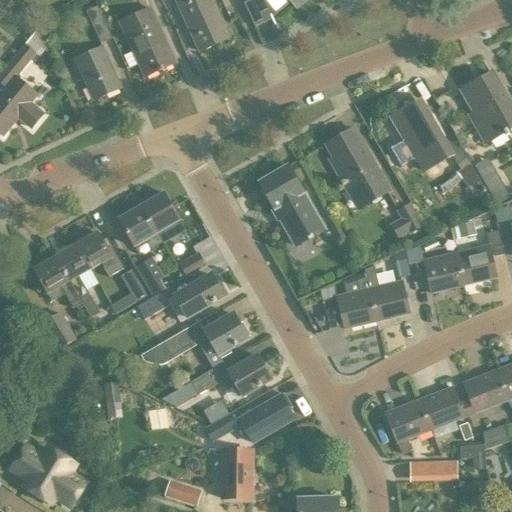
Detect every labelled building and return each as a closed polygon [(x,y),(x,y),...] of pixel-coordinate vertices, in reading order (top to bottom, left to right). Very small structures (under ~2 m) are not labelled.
[(211,0),(176,0),(201,52),(230,39),(211,0)] [(268,8),(264,0),(252,0),(244,4),(255,27),(268,21),(263,10),(268,8)] [(112,39),(97,7),(86,13),(101,44),(112,39)] [(121,23),(146,78),(174,65),(149,10),(121,23)] [(24,45),(9,63),(20,74),(36,55),(24,45)] [(102,49),(76,60),(95,102),(121,90),(102,49)] [(474,114),(470,117),(476,127),(480,124),(491,141),(511,128),(511,106),(493,74),(462,93),(474,114)] [(36,95),(16,78),(0,97),(0,134),(2,136),(18,117),(32,129),(43,116),(29,104),(36,95)] [(393,119),(424,172),(452,156),(420,102),(393,119)] [(326,146),(333,158),(329,161),(344,186),(348,184),(362,208),(389,192),(353,130),(326,146)] [(486,191),(466,158),(456,163),(460,171),(456,174),(475,197),(486,191)] [(258,184),(295,248),(324,231),(287,168),(258,184)] [(510,197),(497,174),(483,182),(496,205),(510,197)] [(164,196),(142,209),(162,244),(157,235),(179,222),(164,196)] [(408,233),(409,236),(411,235),(415,241),(426,235),(422,228),(423,228),(410,204),(396,212),(400,220),(390,225),(398,239),(408,233)] [(162,244),(142,209),(133,214),(131,210),(127,209),(119,214),(118,218),(120,221),(119,221),(134,248),(146,241),(151,250),(162,244)] [(477,220),(454,227),(458,240),(481,233),(477,220)] [(497,280),(492,258),(504,256),(498,232),(486,235),(489,249),(458,256),(465,287),(497,280)] [(97,234),(76,246),(91,272),(102,265),(109,278),(123,270),(111,248),(107,250),(97,234)] [(55,258),(83,307),(90,318),(99,313),(79,278),(91,272),(76,246),(55,258)] [(206,267),(198,253),(178,265),(186,278),(206,267)] [(465,287),(458,256),(425,264),(433,294),(465,287)] [(45,290),(48,296),(52,303),(65,296),(72,309),(76,307),(78,311),(83,307),(55,258),(34,270),(35,273),(28,277),(38,294),(45,290)] [(134,269),(138,275),(152,298),(166,289),(160,279),(164,277),(153,258),(134,269)] [(406,260),(394,263),(397,278),(409,275),(406,260)] [(120,278),(131,295),(110,307),(115,316),(136,304),(147,297),(132,271),(120,278)] [(378,323),(370,292),(369,292),(365,274),(353,277),(356,287),(357,287),(359,295),(338,300),(345,331),(378,323)] [(144,321),(170,306),(180,324),(187,320),(224,298),(212,277),(179,296),(174,286),(136,308),(144,321)] [(402,284),(370,292),(378,323),(409,315),(402,284)] [(61,313),(25,334),(41,362),(77,341),(61,313)] [(206,318),(189,329),(196,340),(201,350),(211,344),(219,357),(248,340),(233,315),(212,328),(206,318)] [(323,332),(331,330),(328,319),(318,321),(323,332)] [(165,358),(196,340),(189,329),(141,357),(144,363),(149,365),(154,366),(158,366),(162,366),(168,363),(165,358)] [(225,388),(229,389),(231,388),(238,399),(242,397),(243,398),(272,381),(258,356),(238,368),(232,359),(191,383),(198,395),(221,381),(225,388)] [(511,366),(498,372),(510,402),(511,400),(511,366)] [(470,401),(459,406),(464,420),(510,402),(498,372),(464,385),(470,401)] [(453,390),(420,403),(431,432),(464,420),(459,406),(453,390)] [(179,391),(162,399),(176,408),(182,403),(183,399),(179,391)] [(294,421),(281,398),(240,421),(253,444),(294,421)] [(431,432),(420,403),(386,415),(398,445),(403,456),(412,453),(407,442),(431,432)] [(229,415),(204,429),(212,443),(237,429),(229,415)] [(472,439),(467,424),(459,427),(464,442),(472,439)] [(486,470),(484,446),(459,448),(460,460),(473,459),(474,471),(486,470)] [(52,501),(54,497),(70,507),(84,484),(68,475),(71,469),(45,452),(41,459),(25,449),(12,471),(28,481),(25,485),(52,501)] [(223,453),(223,500),(253,500),(253,453),(223,453)] [(431,463),(432,479),(452,478),(451,462),(442,463),(431,463)] [(164,497),(197,507),(201,492),(169,482),(164,497)] [(337,511),(337,499),(299,500),(299,511),(337,511)]
